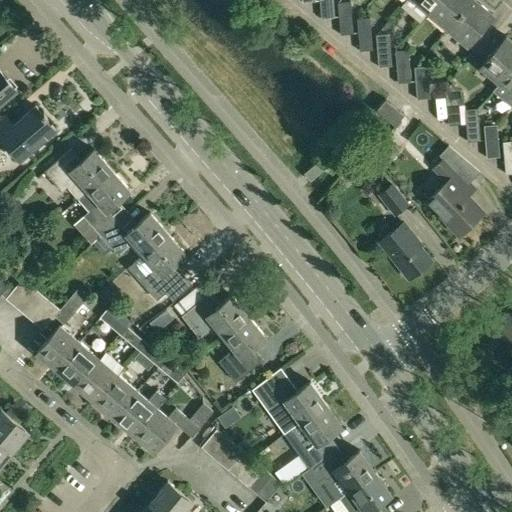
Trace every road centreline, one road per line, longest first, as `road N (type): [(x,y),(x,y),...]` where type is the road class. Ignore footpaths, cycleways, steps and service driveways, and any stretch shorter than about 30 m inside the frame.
road 1 (tertiary): [(377,356),(78,0)]
road 2 (residential): [(88,511),(116,478),(116,466),(0,367)]
road 3 (tertiary): [(479,502),(377,356)]
road 4 (residential): [(377,356),(511,245)]
